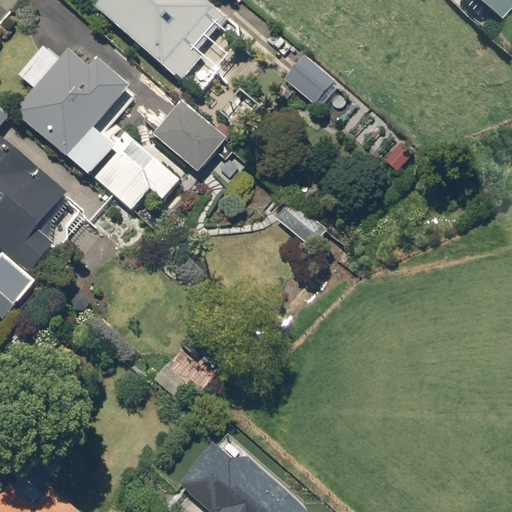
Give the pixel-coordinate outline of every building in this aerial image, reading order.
[(106,0),(92,16),(178,92),(200,67),(192,60),(218,31),(182,0),(106,0)] [(511,0),(470,0),(497,23),(511,4),(511,0)] [(35,100),(15,122),(88,189),(92,185),(128,218),(150,194),(162,205),(179,187),(108,121),(128,99),(97,70),(88,79),(66,59),(56,70),(43,58),(19,84),(35,100)] [(336,88),(306,58),(281,83),(311,113),(336,88)] [(225,146),(180,107),(151,141),(196,180),(225,146)] [(0,260),(3,263),(0,266),(0,328),(35,289),(29,284),(53,258),(37,243),(69,207),(0,146),(0,135),(11,123),(0,114),(0,260)] [(413,158),(400,146),(383,165),(397,177),(413,158)] [(296,207),(279,225),(311,256),(328,238),(296,207)] [(167,369),(153,383),(172,403),(186,389),(167,369)] [(209,458),(179,492),(201,511),(296,511),(242,465),(231,477),(209,458)] [(42,511),(14,511),(1,501),(0,502),(0,511),(57,511),(48,505),(42,511)]
